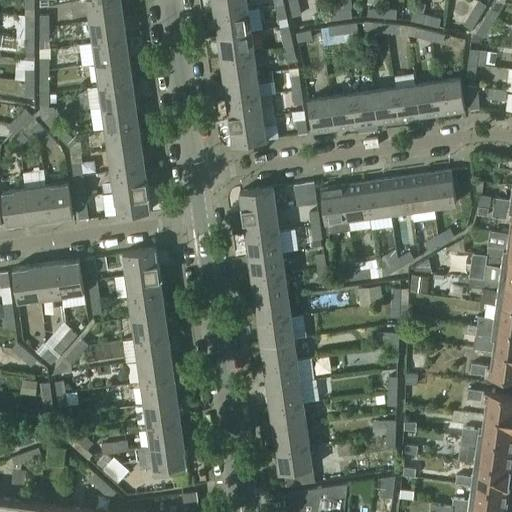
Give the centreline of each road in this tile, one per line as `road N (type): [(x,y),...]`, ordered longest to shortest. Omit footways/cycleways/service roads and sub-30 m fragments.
road 1 (residential): [(193,176),(511,136)]
road 2 (residential): [(200,221),(237,511)]
road 3 (residential): [(200,221),(0,248)]
road 4 (residential): [(171,0),(193,176)]
